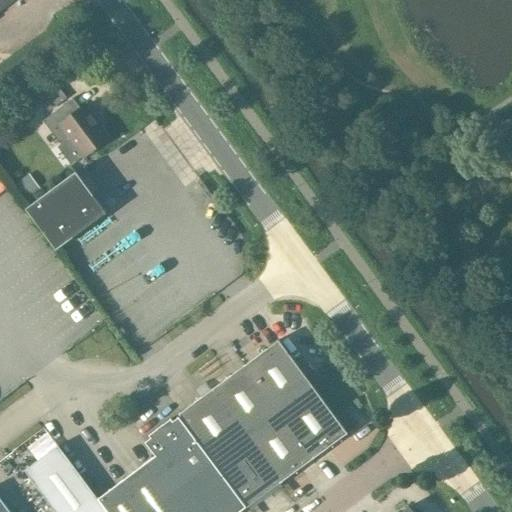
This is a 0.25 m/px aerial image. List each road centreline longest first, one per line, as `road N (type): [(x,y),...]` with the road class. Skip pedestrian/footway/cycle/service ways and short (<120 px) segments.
road 1 (unclassified): [(0,434),(78,376),(148,378),(304,266)]
road 2 (unclassified): [(304,266),(108,0)]
road 3 (unclassified): [(427,435),(304,266)]
road 4 (unclassified): [(327,511),(427,435)]
